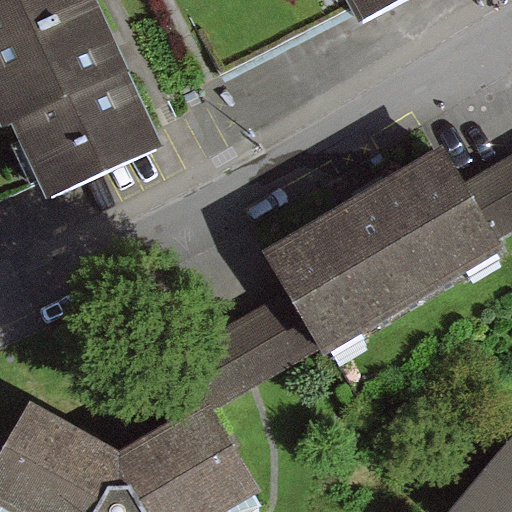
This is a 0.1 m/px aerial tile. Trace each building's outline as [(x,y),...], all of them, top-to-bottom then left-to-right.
[(96,0),(0,0),(0,113),(52,226),(175,170),(96,0)] [(331,0),(353,43),(437,0),(331,0)] [(263,282),(321,369),(490,256),(432,169),(263,282)] [(0,488),(0,489),(45,511),(213,511),(247,493),(201,414),(121,460),(36,417),(0,488)] [(511,511),(511,451),(458,511),(511,511)]
